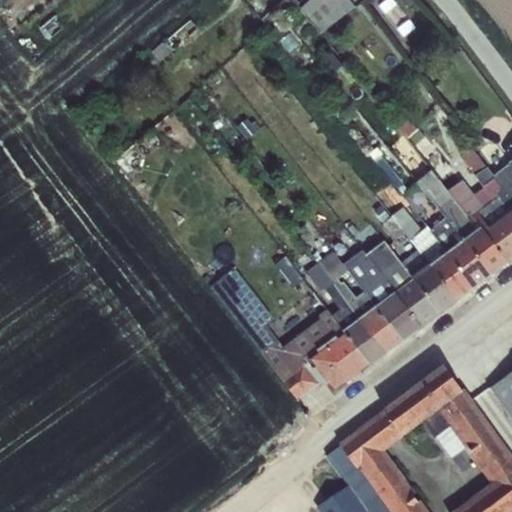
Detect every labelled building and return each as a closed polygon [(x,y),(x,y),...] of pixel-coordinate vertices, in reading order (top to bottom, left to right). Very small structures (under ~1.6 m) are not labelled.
[(209,0),(217,9),(229,0),(209,0)] [(239,30),(258,15),(247,0),(228,16),(239,30)] [(309,0),(301,7),(321,33),(355,5),(350,0),(309,0)] [(194,21),(201,29),(218,15),(211,7),(194,21)] [(159,60),(197,28),(190,20),(152,52),(159,60)] [(26,52),(35,62),(45,54),(37,44),(26,52)] [(400,143),(413,160),(420,155),(407,138),(400,143)] [(511,186),(505,192),(503,189),(511,183),(503,172),(493,180),(484,169),(487,167),(472,147),(460,157),(484,189),(474,197),(461,180),(448,191),(467,216),(470,213),(482,227),(502,213),(511,205),(511,186)] [(276,164),(287,177),(298,168),(287,154),(276,164)] [(465,240),(482,228),(482,227),(470,213),(467,216),(448,191),(439,180),(432,170),(417,182),(446,218),(465,240)] [(311,193),(315,190),(301,172),(297,176),(311,193)] [(313,216),(327,206),(315,190),(311,193),(302,201),(313,216)] [(511,205),(502,213),(511,228),(511,205)] [(411,240),(422,231),(404,207),(392,217),(404,232),(410,240),(411,240)] [(482,228),(508,263),(511,260),(511,228),(502,213),(482,227),(482,228)] [(396,239),(404,232),(392,217),(383,223),(396,239)] [(449,252),(465,240),(446,218),(431,230),(449,252)] [(431,266),(449,252),(431,230),(428,227),(422,231),(411,240),(418,250),(431,266)] [(465,240),(492,275),(508,263),(482,228),(465,240)] [(449,252),(476,288),(492,275),(465,240),(449,252)] [(377,307),(395,293),(383,276),(362,250),(344,264),(349,270),(365,292),(377,307)] [(413,279),(431,266),(418,250),(401,263),(413,279)] [(333,282),(333,283),(338,279),(349,270),(344,264),(334,251),(317,263),(327,276),(333,282)] [(431,266),(458,301),(476,288),(449,252),(431,266)] [(396,293),(413,279),(401,263),(383,276),(395,293),(396,293)] [(413,279),(440,315),(458,301),(431,266),(413,279)] [(365,292),(349,270),(338,279),(341,284),(344,282),(356,298),(365,292)] [(333,282),(327,276),(315,285),(320,291),(333,282)] [(360,320),(377,307),(365,292),(356,298),(344,282),(341,284),(338,279),(333,283),(360,320)] [(396,293),(422,328),(440,315),(413,279),(396,293)] [(320,297),(309,303),(322,320),(281,350),(274,342),(269,334),(270,334),(232,286),(217,296),(282,379),(304,361),(307,358),(345,331),(320,297)] [(377,307),(403,342),(422,328),(396,293),(395,293),(377,307)] [(360,320),(387,354),(403,342),(377,307),(360,320)] [(345,331),(372,365),(387,354),(360,320),(345,331)] [(307,358),(335,393),(372,365),(345,331),(307,358)] [(321,383),(304,361),(282,379),(299,401),(321,383)] [(462,390),(444,365),(384,409),(403,436),(422,422),(464,392),(462,390)] [(511,372),(489,389),(511,421),(511,372)] [(464,392),(422,422),(434,437),(435,437),(451,458),(465,448),(491,482),(451,511),(511,511),(511,455),(464,388),(462,390),(464,392)] [(317,507),(320,511),(429,511),(385,450),(403,436),(384,409),(339,443),(340,445),(326,455),(348,485),(317,507)]
